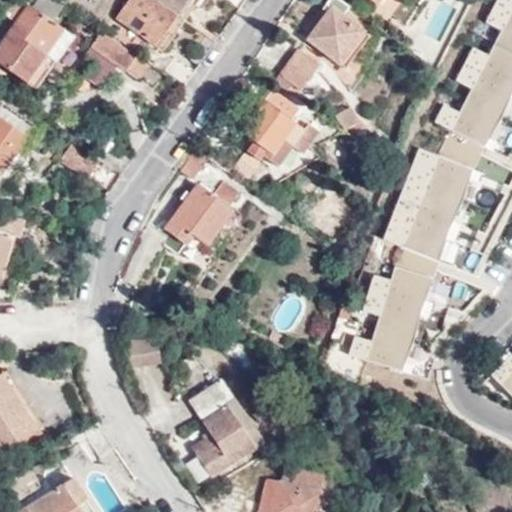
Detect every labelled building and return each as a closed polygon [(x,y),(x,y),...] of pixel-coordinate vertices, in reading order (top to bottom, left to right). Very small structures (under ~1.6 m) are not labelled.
[(162,25),(173,9),(158,0),(127,0),(116,17),(157,46),(168,31),(162,25)] [(158,0),(173,9),(178,1),(184,4),(187,0),(158,0)] [(343,16),(350,8),(339,0),(329,0),(326,6),(331,10),(308,40),(340,65),(364,33),(343,16)] [(347,357),(407,365),(415,306),(478,161),(476,177),(511,91),(511,0),(493,0),(484,22),(498,28),(489,49),(470,47),(455,81),(469,87),(460,107),(441,104),(433,122),(449,129),(440,150),(418,147),(379,237),(396,244),(392,275),(369,272),(364,307),(375,312),(372,336),(350,333),(347,357)] [(0,64),(39,91),(74,39),(31,10),(0,55),(0,64)] [(139,83),(152,67),(102,32),(74,70),(107,92),(122,70),(139,83)] [(288,90),(297,96),(321,65),(300,50),(281,75),(292,84),(288,90)] [(166,71),(186,84),(194,72),(174,59),(166,71)] [(281,75),(276,82),(278,83),(288,90),(292,84),(281,75)] [(283,98),(288,90),(278,83),(273,90),(283,98)] [(299,111),(283,98),(273,90),(270,94),(242,133),(259,146),(257,149),(280,167),(296,147),(304,154),(321,131),(310,123),(305,129),(292,120),(299,111)] [(0,175),(34,127),(0,102),(0,175)] [(365,122),(358,107),(340,116),(350,131),(365,122)] [(65,159),(114,192),(122,176),(100,161),(70,141),(62,150),(68,155),(65,159)] [(205,153),(192,144),(179,162),(192,172),(205,153)] [(100,161),(122,176),(133,160),(111,146),(100,161)] [(238,194),(218,179),(205,197),(190,187),(162,227),(187,246),(194,236),(204,242),(238,194)] [(0,276),(3,278),(20,220),(0,214),(0,276)] [(26,222),(20,220),(3,278),(0,276),(0,286),(6,288),(26,222)] [(163,365),(157,335),(125,340),(131,370),(163,365)] [(239,341),(227,348),(236,365),(248,358),(239,341)] [(511,343),(495,360),(481,388),(511,402),(511,343)] [(38,423),(0,372),(0,441),(4,446),(38,423)] [(211,477),(263,443),(221,379),(190,400),(204,421),(203,423),(210,435),(193,448),(211,477)] [(116,446),(98,422),(75,436),(90,461),(116,446)] [(271,510),(270,511),(316,511),(325,476),(297,470),(294,485),(267,480),(260,507),(271,510)] [(89,499),(74,477),(20,511),(79,511),(76,507),(89,499)]
